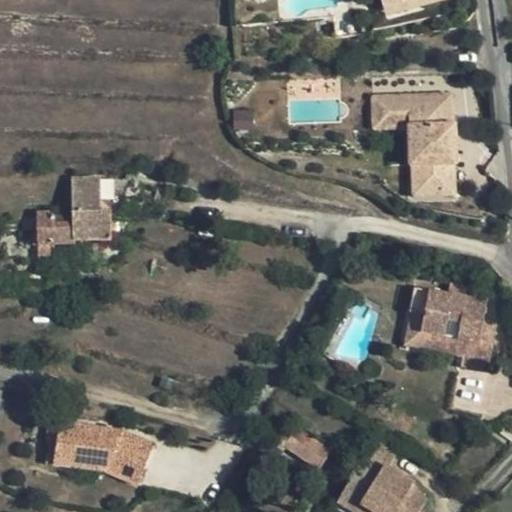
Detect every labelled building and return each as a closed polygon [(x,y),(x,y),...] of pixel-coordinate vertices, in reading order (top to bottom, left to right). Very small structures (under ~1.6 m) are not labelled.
[(381,0),(385,14),(437,0),(381,0)] [(446,95),(419,96),(420,126),(447,125),(446,95)] [(440,195),(449,195),(448,165),(450,165),(449,125),(447,125),(420,126),(419,96),(372,97),(372,128),(407,127),(408,166),(411,166),(440,166),(440,195)] [(440,166),(411,166),(412,196),(440,195),(440,166)] [(55,214),(37,214),(38,256),(53,255),(53,244),(75,244),(75,240),(110,240),(110,211),(99,211),(99,201),(99,178),(70,179),(71,222),(55,221),(55,214)] [(102,202),(99,201),(99,211),(110,211),(102,202)] [(415,288),(405,344),(462,355),(461,365),(488,371),(496,330),(482,328),(486,301),(471,297),(473,288),(450,284),(447,294),(415,288)] [(273,443),(280,449),(284,445),(318,469),(330,450),(297,428),(292,433),(284,428),(273,443)] [(96,438),(52,431),(47,465),(62,467),(68,476),(99,481),(130,496),(148,457),(116,442),(113,447),(97,444),(96,438)] [(116,442),(96,438),(97,444),(113,447),(116,442)] [(363,493),(388,467),(366,454),(344,492),(358,500),(363,493)] [(62,467),(47,465),(45,473),(68,476),(62,467)] [(363,493),(358,500),(376,511),(418,511),(427,498),(410,489),(414,482),(388,467),(363,493)]
